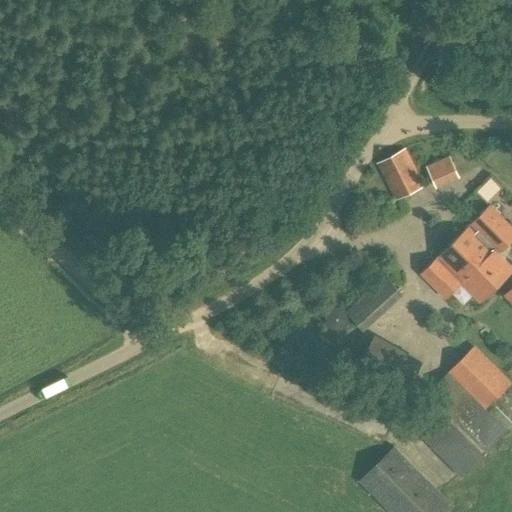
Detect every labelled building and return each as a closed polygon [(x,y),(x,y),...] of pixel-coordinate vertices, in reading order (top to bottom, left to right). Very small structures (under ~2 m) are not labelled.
[(374,164),(393,202),(427,185),(405,149),(374,164)] [(426,166),(436,188),(459,177),(449,156),(426,166)] [(419,274),(440,294),(476,257),(483,264),(496,251),(497,251),(511,235),(511,227),(490,205),(419,274)] [(511,216),(501,205),(496,210),(511,226),(511,216)] [(476,257),(440,294),(445,299),(460,285),(479,304),(501,283),(509,290),(504,295),(511,303),(511,265),(500,253),(511,239),(511,235),(497,251),(496,251),(483,264),(476,257)] [(345,311),(362,332),(403,295),(385,275),(345,311)] [(355,367),(403,395),(423,362),(375,334),(355,367)] [(338,349),(343,357),(351,353),(347,344),(338,349)] [(439,401),(411,428),(460,478),(509,429),(511,426),(511,422),(492,403),(511,382),(475,345),(428,391),(439,401)] [(357,481),(387,511),(446,511),(453,505),(394,445),(357,481)]
